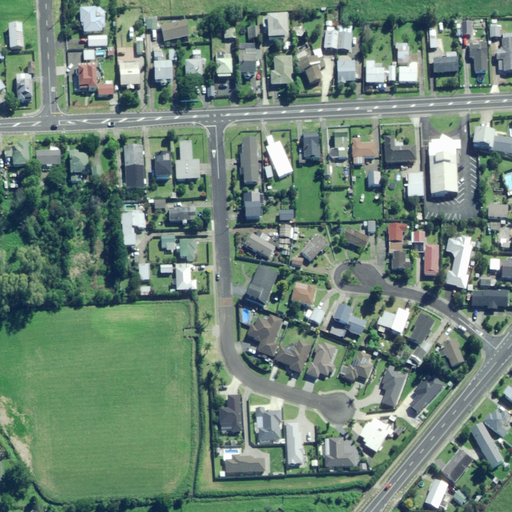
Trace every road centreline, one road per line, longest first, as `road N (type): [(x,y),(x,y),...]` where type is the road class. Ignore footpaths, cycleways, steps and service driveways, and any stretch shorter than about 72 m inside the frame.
road 1 (residential): [(337,406),(263,384),(234,360),(224,315),(215,116)]
road 2 (secondary): [(511,101),(215,116)]
road 3 (primary): [(503,355),(371,511)]
road 4 (secondary): [(215,116),(51,121)]
road 5 (residential): [(377,286),(443,307),(503,355)]
road 6 (tertiary): [(45,0),(51,121)]
